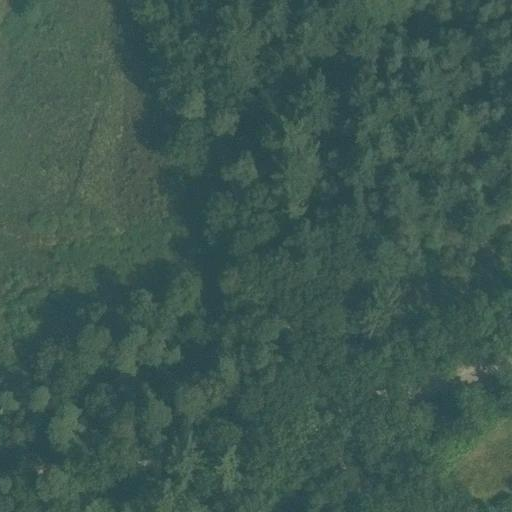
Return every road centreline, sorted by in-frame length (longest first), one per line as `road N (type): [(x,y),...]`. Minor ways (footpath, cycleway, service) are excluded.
road 1 (unclassified): [(329,421),(309,389),(171,0)]
road 2 (track): [(0,473),(329,421)]
road 3 (unclassified): [(329,421),(511,363)]
